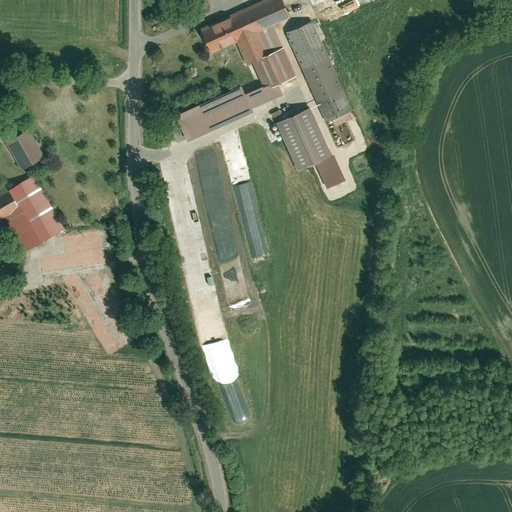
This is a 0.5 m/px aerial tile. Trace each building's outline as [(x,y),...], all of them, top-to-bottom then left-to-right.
[(214,23),(204,27),(214,52),(240,41),(239,39),(277,23),(295,16),(288,0),(268,0),(235,14),(236,16),(215,25),(214,23)] [(315,20),(290,31),(329,118),(355,106),(315,20)] [(283,82),(299,75),(277,23),(239,39),(240,41),(250,64),(257,61),(267,84),(269,88),(283,82)] [(267,84),(252,91),(258,106),(288,93),(283,82),(269,88),(267,84)] [(248,85),(183,112),(194,138),(259,110),(248,85)] [(315,106),(282,121),(303,168),(336,153),(315,106)] [(33,127),(13,139),(29,167),(50,155),(33,127)] [(67,227),(37,176),(15,189),(14,187),(0,195),(0,217),(10,212),(31,248),(67,227)]
